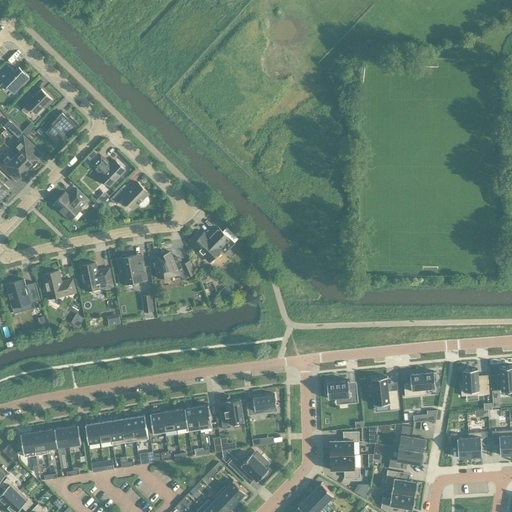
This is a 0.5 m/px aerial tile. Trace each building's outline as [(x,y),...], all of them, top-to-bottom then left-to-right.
[(23,85),(29,79),(28,78),(29,77),(19,67),(15,71),(8,64),(0,72),(0,84),(3,87),(5,84),(14,92),(22,84),(23,85)] [(17,103),(27,113),(31,108),(36,113),(44,104),(46,106),(53,99),(41,88),(33,97),(29,92),(17,103)] [(52,114),(41,124),(54,137),(58,132),(64,138),(78,124),(70,116),(68,118),(62,112),(56,119),(52,114)] [(6,115),(0,119),(0,120),(4,126),(11,120),(6,115)] [(16,154),(30,168),(31,166),(33,166),(35,165),(36,163),(36,161),(38,158),(30,151),(35,146),(23,135),(14,144),(20,150),(16,154)] [(30,168),(16,154),(12,159),(6,153),(0,158),(0,165),(8,173),(13,169),(21,177),(23,174),(25,174),(27,173),(28,172),(28,169),(30,168)] [(101,174),(98,178),(98,180),(101,183),(103,183),(105,181),(110,186),(125,170),(115,160),(111,164),(101,155),(91,165),(101,174)] [(0,197),(0,198),(9,188),(1,181),(5,176),(0,170),(0,197)] [(149,199),(146,196),(149,193),(137,182),(126,193),(121,188),(111,199),(116,204),(122,198),(133,209),(138,204),(141,206),(144,206),(149,201),(149,199)] [(70,219),(81,208),(81,207),(88,199),(77,188),(69,196),(65,192),(53,203),(55,205),(54,205),(60,212),(61,211),(70,219)] [(230,239),(227,236),(218,227),(208,237),(206,235),(202,239),(200,237),(199,238),(197,238),(194,241),(194,243),(193,244),(198,250),(198,252),(202,255),(203,255),(210,261),(221,250),(220,249),(230,239)] [(190,261),(181,264),(179,258),(172,259),(169,251),(163,254),(158,255),(156,258),(156,261),(153,261),(154,270),(157,269),(159,278),(165,277),(179,273),(181,279),(195,273),(190,261)] [(137,266),(135,255),(128,256),(128,255),(127,254),(122,255),(121,256),(121,258),(118,258),(120,273),(118,273),(120,282),(122,282),(122,284),(146,279),(144,265),(137,266)] [(80,277),(80,279),(81,281),(83,280),(85,290),(100,287),(100,289),(113,286),(110,268),(97,270),(96,262),(80,266),(82,274),(80,274),(80,276),(80,277)] [(49,299),(56,297),(76,293),(73,279),(62,282),(59,270),(43,274),(46,286),(44,289),(47,292),(49,299)] [(21,305),(40,300),(35,282),(26,285),(24,279),(6,284),(13,311),(16,312),(20,311),(22,308),(21,305)] [(143,296),(145,312),(153,311),(151,295),(143,296)] [(107,311),(107,323),(119,323),(118,311),(107,311)] [(501,383),(502,390),(501,390),(510,390),(511,397),(511,396),(511,365),(499,367),(500,367),(501,374),(498,374),(498,383),(501,383)] [(488,378),(478,379),(478,368),(463,369),(464,383),(461,384),(462,395),(489,393),(488,378)] [(425,372),(419,373),(411,373),(410,373),(411,383),(404,383),(405,396),(426,394),(425,388),(435,387),(435,388),(436,388),(435,381),(437,381),(436,372),(434,372),(434,371),(433,371),(425,372)] [(374,403),(374,404),(389,402),(390,409),(399,408),(397,389),(388,390),(387,377),(387,376),(372,378),(373,387),(370,387),(371,395),(374,395),(375,403),(374,403)] [(328,398),(329,398),(349,396),(350,403),(358,402),(357,386),(349,387),(348,379),(348,380),(327,382),(327,381),(327,385),(325,386),(326,394),(328,394),(328,398)] [(247,402),(249,415),(269,412),(269,408),(277,406),(275,393),(270,394),(258,396),(253,397),(254,401),(247,402)] [(223,429),(231,427),(231,423),(243,421),(240,399),(236,399),(227,401),(228,410),(226,410),(227,412),(221,413),(223,429)] [(209,404),(196,406),(200,429),(212,427),(209,404)] [(200,429),(196,406),(185,408),(189,431),(200,429)] [(174,409),(177,428),(188,426),(188,431),(189,431),(185,408),(174,409)] [(177,428),(174,409),(162,411),(165,432),(166,432),(165,430),(177,428)] [(165,432),(162,411),(160,411),(160,410),(152,411),(152,413),(150,413),(153,434),(165,432)] [(145,415),(133,417),(136,440),(148,439),(145,415)] [(136,440),(133,417),(121,419),(124,442),(136,440)] [(110,420),(112,439),(113,444),(124,442),(121,419),(110,420)] [(110,420),(98,422),(101,441),(112,439),(110,420)] [(101,441),(98,422),(85,424),(88,443),(101,441)] [(67,426),(66,426),(69,445),(81,443),(78,424),(67,426)] [(399,447),(422,451),(423,446),(425,447),(427,440),(424,439),(425,438),(412,436),(413,427),(403,425),(399,447)] [(55,428),(58,447),(69,445),(66,426),(55,428)] [(55,428),(44,429),(47,448),(58,447),(55,428)] [(47,453),(47,448),(44,429),(32,431),(35,450),(36,455),(47,453)] [(252,441),(280,437),(279,429),(251,434),(252,441)] [(500,455),(511,454),(511,452),(511,429),(492,430),(493,443),(500,443),(500,455)] [(330,440),(330,455),(354,454),(354,441),(359,441),(359,430),(343,431),(343,440),(330,440)] [(24,456),(36,455),(35,450),(32,431),(21,433),(24,456)] [(469,437),(470,457),(482,456),(481,444),(488,444),(487,431),(469,432),(469,437)] [(458,457),(470,457),(469,437),(457,437),(457,433),(451,433),(451,446),(458,446),(458,457)] [(167,447),(159,447),(159,455),(167,455),(167,447)] [(422,456),(422,451),(399,447),(397,459),(390,458),(389,466),(406,469),(407,462),(420,464),(420,463),(423,463),(424,456),(422,456)] [(234,456),(228,463),(242,477),(248,471),(257,480),(268,469),(266,466),(270,462),(262,455),(258,459),(252,453),(242,464),(234,456)] [(354,454),(330,455),(331,469),(344,469),(344,478),(360,477),(360,467),(354,467),(354,454)] [(113,459),(104,460),(105,469),(114,468),(113,459)] [(104,460),(91,462),(93,471),(105,469),(104,460)] [(0,480),(9,472),(2,466),(0,467),(0,480)] [(392,490),(415,494),(417,481),(399,478),(400,471),(387,469),(385,482),(393,483),(392,490)] [(0,493),(0,500),(5,505),(20,490),(7,477),(0,484),(0,485),(4,489),(0,493)] [(233,480),(226,487),(239,500),(246,492),(233,480)] [(321,482),(313,490),(326,502),(334,495),(321,482)] [(358,484),(354,491),(367,499),(369,485),(358,484)] [(239,500),(226,487),(224,486),(217,493),(218,495),(231,507),(239,500)] [(20,490),(5,505),(11,511),(15,511),(21,506),(26,510),(33,503),(20,490)] [(306,498),(319,510),(326,502),(313,490),(306,498)] [(413,509),(415,494),(392,490),(390,499),(383,497),(381,507),(389,511),(403,511),(404,508),(413,509)] [(221,511),(226,511),(231,507),(218,495),(211,502),(221,511)] [(317,511),(319,510),(306,498),(299,505),(305,511),(317,511)] [(204,510),(206,511),(221,511),(211,502),(208,499),(201,506),(204,510)] [(147,510),(150,504),(144,501),(141,508),(147,510)]
